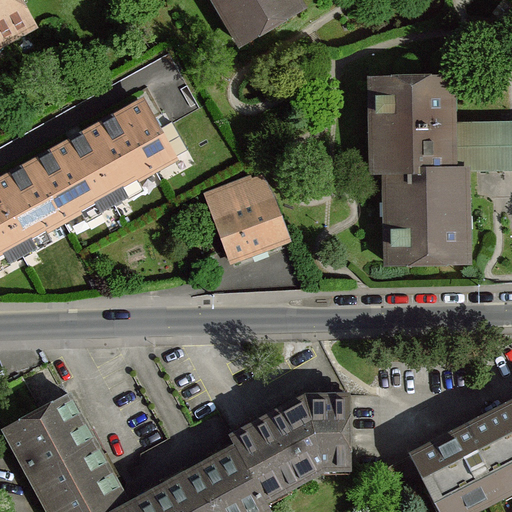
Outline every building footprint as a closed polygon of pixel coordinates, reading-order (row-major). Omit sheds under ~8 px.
[(0,0),(0,48),(40,25),(25,0),(0,0)] [(211,0),(240,48),(306,9),(300,0),(211,0)] [(511,122),(449,124),(449,77),(368,79),(370,171),(383,171),(385,264),(467,262),(465,168),(511,166),(511,122)] [(0,180),(0,262),(180,162),(145,100),(0,180)] [(289,238),(266,177),(207,200),(230,261),(289,238)] [(350,466),(348,393),(305,395),(232,435),(237,445),(127,504),(66,394),(4,429),(49,511),(265,511),(269,510),(264,502),(326,466),(350,466)] [(485,511),(511,498),(511,402),(416,452),(446,511),(485,511)]
